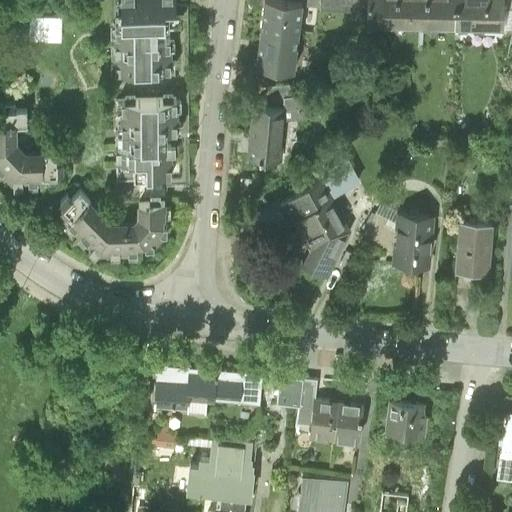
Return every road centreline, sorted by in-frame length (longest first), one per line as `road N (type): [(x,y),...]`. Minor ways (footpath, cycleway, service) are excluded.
road 1 (residential): [(228,0),(209,130),(198,313)]
road 2 (residential): [(198,313),(479,342)]
road 3 (residential): [(0,227),(75,278),(198,313)]
road 4 (residential): [(479,342),(453,511)]
